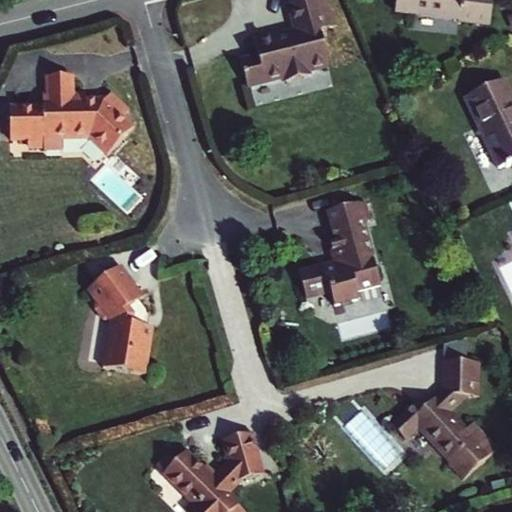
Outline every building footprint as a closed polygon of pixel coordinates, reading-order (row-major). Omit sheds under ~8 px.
[(283,80),(284,83),(308,77),(306,73),(326,68),(316,33),(329,30),(325,14),(320,0),(308,0),(287,5),(295,33),(286,35),(287,38),(275,41),(274,38),(253,44),(257,60),(240,64),(246,90),(283,80)] [(395,0),(394,9),(458,17),(458,19),(489,23),(491,0),(395,0)] [(330,13),(325,14),(329,30),(334,28),(330,13)] [(511,163),(511,96),(504,79),(464,98),(498,171),(511,163)] [(41,99),(41,110),(9,111),(10,143),(26,142),(26,148),(43,148),(43,153),(61,152),(60,142),(88,142),(106,160),(132,133),(122,122),(127,116),(110,98),(102,107),(99,104),(84,105),(84,99),(72,99),(71,80),(46,81),(47,99),(41,99)] [(364,223),(372,221),(367,203),(329,213),(337,244),(332,246),(336,262),(337,265),(333,273),(326,269),(302,275),(309,300),(332,293),(336,307),(361,301),(358,293),(382,287),(381,282),(385,278),(381,267),(377,266),(364,223)] [(336,262),(301,272),(302,275),(326,269),(333,273),(337,265),(336,262)] [(152,330),(148,330),(143,329),(145,314),(138,304),(142,300),(120,270),(86,294),(94,304),(93,313),(101,324),(109,325),(102,371),(145,377),(152,330)] [(471,425),(465,430),(460,434),(451,424),(450,417),(445,412),(460,399),(466,399),(478,399),(478,364),(444,362),(443,393),(434,400),(434,405),(425,413),(423,410),(417,403),(401,418),(399,415),(390,423),(392,425),(390,427),(404,442),(417,430),(448,464),(447,466),(461,482),(495,451),(471,425)] [(450,414),(466,399),(460,399),(445,412),(450,417),(451,424),(460,434),(465,430),(450,414)] [(434,400),(423,410),(425,413),(434,405),(434,400)] [(238,484),(263,476),(251,434),(221,442),(228,467),(216,480),(212,480),(184,455),(176,464),(169,456),(155,470),(195,509),(192,511),(240,511),(225,497),(238,484)]
